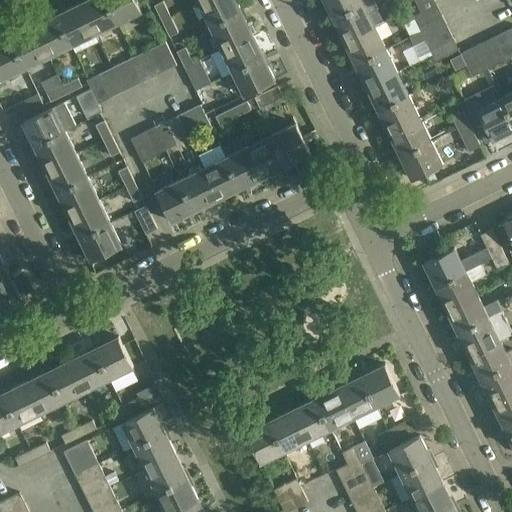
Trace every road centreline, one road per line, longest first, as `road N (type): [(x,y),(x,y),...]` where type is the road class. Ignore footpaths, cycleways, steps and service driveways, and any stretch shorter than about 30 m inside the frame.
road 1 (residential): [(73,313),(360,178)]
road 2 (unclassified): [(500,511),(375,236)]
road 3 (unclassified): [(360,178),(283,0)]
road 4 (residential): [(73,313),(0,163)]
road 5 (residential): [(375,236),(511,172)]
